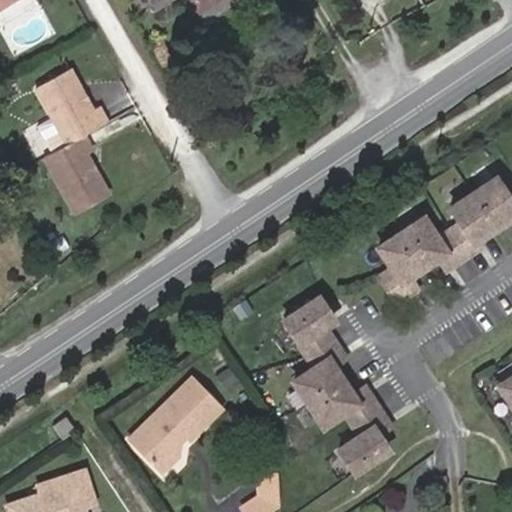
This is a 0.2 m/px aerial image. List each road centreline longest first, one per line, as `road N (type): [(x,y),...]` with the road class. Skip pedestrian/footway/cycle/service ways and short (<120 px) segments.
road 1 (tertiary): [(244,239),(511,49)]
road 2 (tertiary): [(0,380),(244,239)]
road 3 (residential): [(244,239),(111,0)]
road 4 (unknown): [(400,128),(316,0)]
road 5 (residential): [(511,271),(393,349)]
